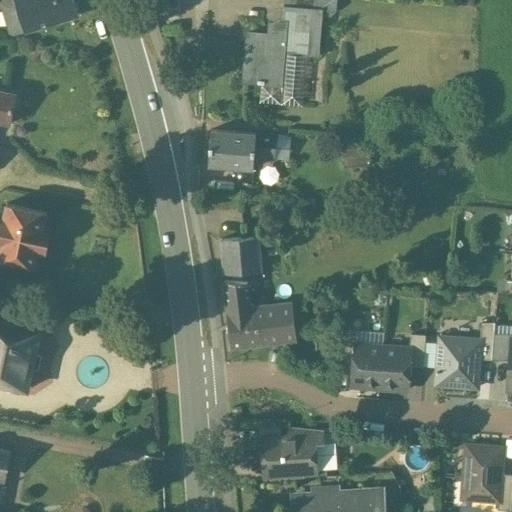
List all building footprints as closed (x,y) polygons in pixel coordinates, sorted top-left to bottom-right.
[(75,0),(12,0),(7,2),(5,5),(12,28),(16,30),(25,27),(26,29),(79,13),(75,0)] [(337,0),(285,0),(286,3),(322,6),(321,14),(336,15),(337,0)] [(286,3),(284,3),(283,18),(288,17),(287,33),(285,50),(318,53),(321,14),(322,6),(286,3)] [(283,18),(269,19),(268,32),(287,33),(288,17),(283,18)] [(268,32),(248,30),(244,80),(283,83),(285,50),(287,33),(268,32)] [(16,91),(0,88),(0,118),(10,121),(16,91)] [(236,129),(211,127),(208,162),(233,164),(236,129)] [(257,131),(236,129),(233,164),(253,166),(254,156),(256,132),(257,131)] [(277,134),(256,132),(254,156),(275,158),(277,134)] [(366,146),(342,149),(344,165),(368,163),(366,146)] [(60,212),(7,200),(4,217),(0,215),(0,254),(48,265),(60,212)] [(259,235),(222,238),(224,270),(261,267),(259,235)] [(294,238),(276,236),(274,249),(297,252),(297,247),(293,246),(294,238)] [(261,267),(224,270),(225,278),(248,280),(272,282),(272,276),(262,276),(261,267)] [(248,280),(225,278),(228,306),(251,303),(248,280)] [(272,282),(248,280),(251,303),(266,302),(293,299),(291,284),(272,282)] [(293,299),(266,302),(271,341),(298,337),(293,299)] [(251,303),(228,306),(233,345),(271,341),(266,302),(251,303)] [(40,328),(0,319),(0,380),(27,387),(40,328)] [(495,321),(482,320),(481,337),(482,337),(480,356),(492,357),(494,333),(495,321)] [(358,327),(343,326),(341,358),(354,360),(356,342),(357,342),(358,327)] [(426,333),(411,332),(410,346),(411,346),(410,364),(423,365),(426,333)] [(511,334),(494,333),(492,357),(510,358),(511,340),(511,334)] [(481,337),(440,334),(437,367),(437,370),(436,382),(478,385),(480,356),(482,337),(481,337)] [(357,342),(356,342),(354,360),(352,383),(380,385),(383,344),(357,342)] [(410,346),(383,344),(380,385),(408,387),(410,364),(411,346),(410,346)] [(324,427),(287,424),(288,436),(315,441),(325,440),(324,427)] [(315,441),(288,436),(263,438),(264,447),(262,447),(258,451),(258,458),(263,462),(265,462),(265,471),(316,468),(315,441)] [(504,445),(466,442),(464,476),(472,476),(471,496),(498,498),(500,499),(502,472),(504,445)] [(12,450),(0,447),(0,474),(7,476),(12,450)] [(511,492),(511,472),(502,472),(500,499),(498,498),(498,508),(511,509),(511,492)] [(384,511),(382,487),(295,493),(296,511),(384,511)]
